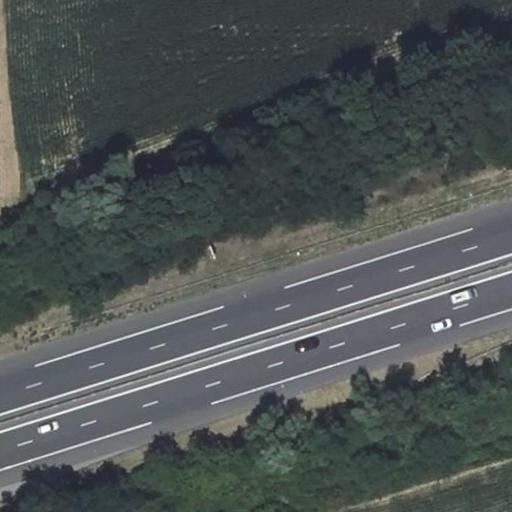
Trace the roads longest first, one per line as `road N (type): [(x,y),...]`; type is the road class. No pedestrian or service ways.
road 1 (motorway): [(511,234),(0,395)]
road 2 (motorway): [(0,451),(511,290)]
